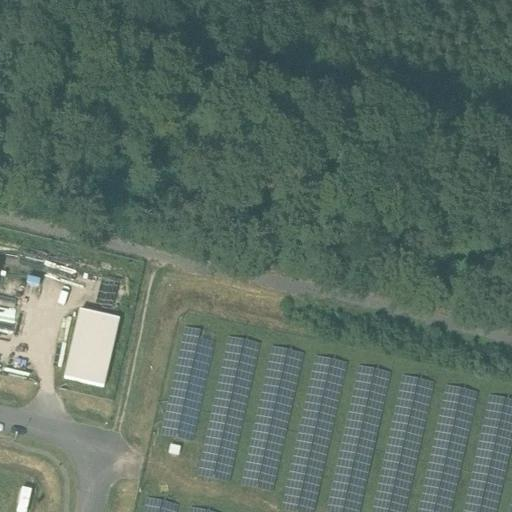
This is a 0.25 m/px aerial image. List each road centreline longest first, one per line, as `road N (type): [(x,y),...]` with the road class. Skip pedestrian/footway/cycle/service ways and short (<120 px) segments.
road 1 (track): [(0,222),(152,265),(511,345)]
road 2 (track): [(152,265),(115,433),(96,453)]
road 3 (unclassified): [(0,418),(78,438),(96,453),(89,511)]
